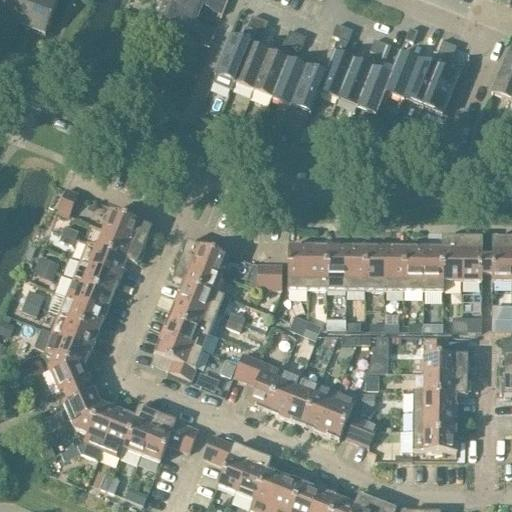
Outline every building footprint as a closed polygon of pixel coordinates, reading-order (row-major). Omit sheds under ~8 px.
[(0,0),(0,21),(1,22),(9,0),(0,0)] [(23,30),(34,0),(9,0),(1,22),(23,30)] [(44,39),(58,5),(46,0),(34,0),(23,30),(44,39)] [(226,8),(206,0),(160,0),(159,3),(198,18),(201,9),(222,18),(226,8)] [(194,28),(198,18),(159,3),(151,23),(210,46),(215,36),(194,28)] [(255,34),(260,22),(251,19),(247,31),(255,34)] [(262,37),(267,25),(260,22),(255,34),(262,37)] [(340,42),(344,31),(336,28),(331,39),(339,42),(340,42)] [(234,86),(249,49),(255,34),(247,31),(241,45),(229,41),(215,78),(234,86)] [(347,45),(352,34),(344,31),(340,42),(347,45)] [(413,46),(418,35),(418,34),(410,31),(405,43),(413,46)] [(293,49),(297,37),(289,34),(285,46),(293,49)] [(301,52),(305,41),(305,40),(297,37),(293,49),(301,52)] [(338,102),(353,64),(342,60),(347,45),(340,42),(339,42),(324,79),(325,79),(319,94),(320,94),(338,102)] [(378,58),(382,46),(374,43),(369,54),(378,58)] [(444,59),(449,47),(440,43),(435,55),(444,59)] [(386,61),(390,50),(390,49),(382,46),(378,58),(386,61)] [(438,73),(423,110),(442,118),(458,80),(449,77),(454,63),(452,62),(456,50),(449,47),(444,59),(438,73)] [(253,93),(268,56),(249,49),(234,86),(253,93)] [(268,110),(272,101),(287,64),(268,56),(253,93),(249,103),(268,110)] [(404,102),(419,65),(399,57),(390,79),(391,80),(385,95),(386,95),(404,102)] [(511,105),(511,102),(511,61),(507,60),(492,97),(511,105)] [(291,109),(306,71),(287,64),(272,101),(291,109)] [(357,109),(372,72),(353,64),(338,102),(357,109)] [(423,110),(438,73),(419,65),(404,102),(423,110)] [(169,81),(173,72),(162,68),(158,77),(169,81)] [(320,94),(319,94),(325,79),(324,79),(306,71),(291,109),(311,117),(320,94)] [(391,80),(390,79),(372,72),(357,109),(377,117),(386,95),(385,95),(391,80)] [(313,135),(310,145),(321,149),(321,146),(324,139),(313,135)] [(324,139),(321,146),(336,148),(337,143),(324,139)] [(69,220),(78,198),(78,197),(66,193),(57,216),(69,220)] [(145,251),(153,232),(112,215),(104,234),(145,251)] [(138,269),(145,251),(104,234),(98,250),(97,251),(128,264),(128,265),(138,269)] [(511,286),(511,241),(492,242),(492,257),(492,267),(487,267),(482,267),(482,278),(486,278),(492,278),(492,286),(511,286)] [(462,286),(462,242),(442,242),(442,252),(443,252),(443,286),(444,286),(462,286)] [(492,267),(492,257),(487,257),(482,257),(482,242),(462,242),(462,286),(482,286),(482,278),(482,267),(487,267),(492,267)] [(128,264),(97,251),(98,250),(88,246),(80,265),(121,282),(128,265),(128,264)] [(222,280),(229,262),(188,246),(181,264),(222,280)] [(308,295),(308,250),(288,250),(287,294),(308,295)] [(327,295),(327,251),(308,250),(308,295),(327,295)] [(346,295),(346,251),(327,251),(327,295),(346,295)] [(365,295),(365,251),(346,251),(346,295),(365,295)] [(384,295),(385,251),(365,251),(365,295),(384,295)] [(404,296),(405,251),(385,251),(384,295),(404,296)] [(423,296),(424,252),(405,251),(404,296),(423,296)] [(443,286),(443,252),(442,252),(424,252),(423,296),(444,296),(444,286),(443,286)] [(215,297),(222,280),(181,264),(173,283),(182,286),(183,285),(215,298),(215,297)] [(114,299),(121,282),(80,265),(73,283),(114,299)] [(269,294),(269,269),(257,269),(257,293),(269,294)] [(281,294),(282,269),(269,269),(269,294),(281,294)] [(107,317),(114,299),(73,283),(65,301),(107,317)] [(217,320),(225,301),(215,297),(215,298),(183,285),(182,286),(176,303),(217,320)] [(41,311),(44,303),(29,296),(25,305),(41,311)] [(100,335),(107,317),(65,301),(58,318),(100,335)] [(210,337),(217,320),(176,303),(169,321),(210,337)] [(37,321),(41,311),(25,305),(22,315),(37,321)] [(241,329),(244,322),(231,317),(228,324),(241,329)] [(92,353),(100,335),(58,318),(51,336),(92,353)] [(203,355),(210,337),(169,321),(161,339),(203,355)] [(305,332),(308,326),(295,321),(292,327),(305,332)] [(468,336),(468,322),(451,322),(451,336),(468,336)] [(481,336),(481,322),(468,322),(468,336),(481,336)] [(238,337),(241,329),(228,324),(225,331),(238,337)] [(318,338),(321,331),(308,326),(305,332),(318,338)] [(303,339),(305,332),(292,327),(289,334),(303,339)] [(346,335),(346,327),(332,327),(332,335),(346,335)] [(360,335),(360,327),(346,327),(346,335),(360,335)] [(384,335),(384,327),(370,327),(370,335),(384,335)] [(398,336),(398,328),(384,327),(384,335),(398,336)] [(423,336),(423,328),(409,328),(409,336),(423,336)] [(437,336),(437,328),(423,328),(423,336),(437,336)] [(316,344),(318,338),(305,332),(303,339),(316,344)] [(85,371),(92,353),(51,336),(43,355),(53,358),(85,371)] [(356,348),(356,338),(344,338),(344,348),(356,348)] [(368,349),(368,338),(356,338),(356,348),(368,349)] [(191,385),(203,355),(161,339),(154,358),(172,365),(168,376),(191,385)] [(468,379),(468,358),(448,358),(448,346),(423,346),(423,378),(468,379)] [(91,384),(85,371),(53,358),(48,371),(59,397),(65,395),(73,391),(75,396),(77,400),(85,397),(83,392),(81,388),(91,384)] [(245,386),(254,363),(242,358),(233,381),(245,386)] [(511,378),(511,358),(504,359),(503,379),(511,378)] [(37,360),(18,368),(25,384),(44,377),(37,360)] [(267,416),(283,375),(254,363),(245,386),(255,390),(248,409),(267,416)] [(224,366),(219,378),(230,383),(235,371),(224,366)] [(284,423),(301,382),(283,375),(267,416),(284,423)] [(468,399),(468,379),(423,378),(423,396),(423,397),(457,398),(457,399),(468,399)] [(511,378),(503,379),(503,399),(511,399),(511,378)] [(379,380),(366,379),(365,396),(379,396),(379,380)] [(302,430),(319,389),(301,382),(284,423),(302,430)] [(320,437),(337,396),(319,389),(302,430),(320,437)] [(87,437),(100,405),(94,393),(85,397),(77,400),(75,396),(73,391),(65,395),(67,399),(69,404),(63,406),(75,432),(87,437)] [(339,445),(355,403),(337,396),(320,437),(339,445)] [(457,417),(457,399),(457,398),(423,397),(423,396),(413,396),(413,416),(457,417)] [(360,398),(360,417),(373,417),(373,398),(360,398)] [(98,464),(102,454),(118,413),(100,405),(87,437),(84,447),(61,457),(65,465),(81,458),(98,464)] [(142,459),(158,417),(138,410),(135,419),(136,420),(123,452),(124,452),(142,459)] [(136,420),(135,419),(118,413),(102,454),(121,462),(124,452),(123,452),(136,420)] [(457,436),(457,417),(413,416),(412,435),(457,436)] [(178,452),(187,429),(158,417),(142,459),(160,466),(167,448),(178,452)] [(357,448),(366,425),(355,420),(346,443),(357,448)] [(368,452),(377,429),(366,425),(357,448),(368,452)] [(457,456),(457,436),(412,435),(412,456),(457,456)] [(236,497),(252,455),(223,444),(214,467),(225,471),(217,490),(236,497)] [(49,448),(38,453),(43,466),(55,461),(49,448)] [(253,504),(266,472),(268,473),(271,463),(252,455),(236,497),(252,504),(253,504)] [(271,511),(285,479),(268,473),(266,472),(253,504),(252,504),(248,511),(271,511)] [(98,477),(93,490),(99,492),(106,495),(111,482),(104,479),(98,477)] [(291,511),(302,487),(285,479),(271,511),(291,511)] [(113,498),(119,485),(111,482),(106,495),(113,498)] [(312,511),(320,494),(302,487),(291,511),(312,511)] [(333,511),(338,501),(320,494),(312,511),(333,511)] [(375,511),(378,505),(359,498),(355,507),(355,508),(353,511),(375,511)] [(353,511),(355,508),(355,507),(338,501),(333,511),(353,511)]
